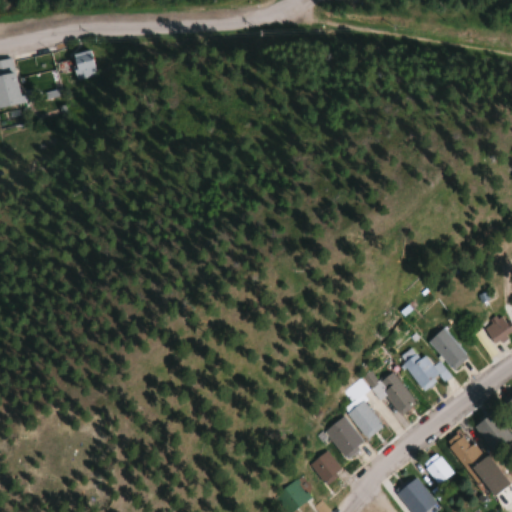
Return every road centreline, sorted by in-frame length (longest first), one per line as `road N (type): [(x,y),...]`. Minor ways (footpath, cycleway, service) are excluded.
road 1 (residential): [(0,42),(247,23),(293,0)]
road 2 (tertiary): [(345,511),(398,453),(511,365)]
